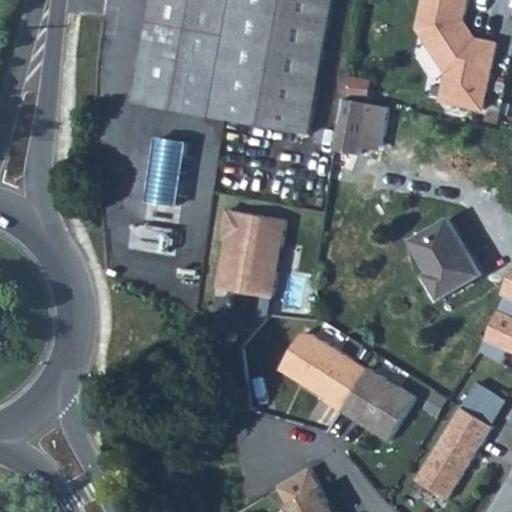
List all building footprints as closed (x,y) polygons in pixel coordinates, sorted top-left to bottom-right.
[(157,0),(139,100),(215,114),(235,0),(157,0)] [(235,0),(215,114),(229,116),(313,132),(338,0),(235,0)] [(472,0),(429,0),(423,25),(452,70),(446,98),(486,107),(500,44),(472,38),(466,27),(472,0)] [(393,105),(350,96),(339,147),(363,152),(366,138),(385,142),(393,105)] [(190,141),(161,136),(151,196),(180,201),(190,141)] [(291,220),(235,210),(231,230),(235,231),(226,287),(280,297),(285,270),(275,268),(280,242),(287,243),(291,220)] [(491,272),(458,218),(422,239),(445,276),(440,279),(450,296),(491,272)] [(288,277),(302,278),(306,246),(292,244),(288,277)] [(511,283),(501,309),(511,313),(511,283)] [(482,350),(505,363),(511,351),(511,350),(511,313),(501,309),(482,350)] [(349,412),(376,368),(320,334),(308,333),(286,369),(332,398),(331,401),(349,412)] [(376,368),(349,412),(361,420),(364,416),(369,419),(371,424),(396,440),(424,397),(375,367),(376,368)] [(498,424),(469,407),(424,480),(453,497),(498,424)] [(341,511),(328,488),(297,505),(300,511),(346,511),(345,511),(341,511)]
